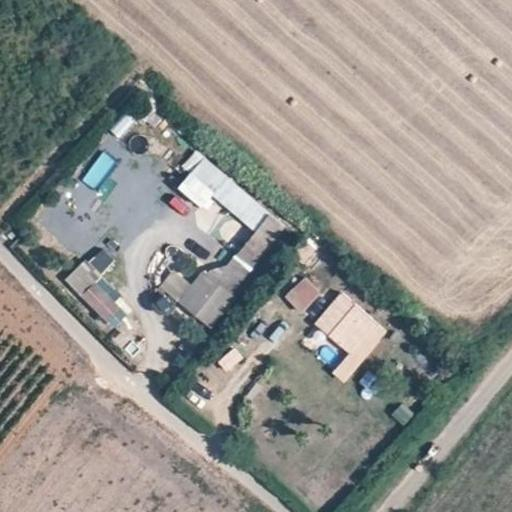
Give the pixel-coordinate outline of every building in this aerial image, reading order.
[(143,122),(162,107),(142,83),(123,98),(143,122)] [(213,199),(250,229),(201,289),(175,268),(159,288),(208,328),(290,228),(196,152),(184,166),(191,172),(177,189),(204,210),(213,199)] [(98,156),(80,172),(89,182),(79,190),(88,200),(100,190),(109,199),(125,185),(98,156)] [(102,247),(66,281),(79,296),(116,261),(102,247)] [(321,293),(304,276),(285,295),(300,313),(321,293)] [(78,307),(106,329),(127,302),(100,280),(78,307)] [(363,324),(334,302),(315,324),(342,346),(363,324)] [(432,374),(442,362),(428,349),(417,360),(432,374)] [(266,381),(261,403),(273,406),(278,383),(266,381)]
